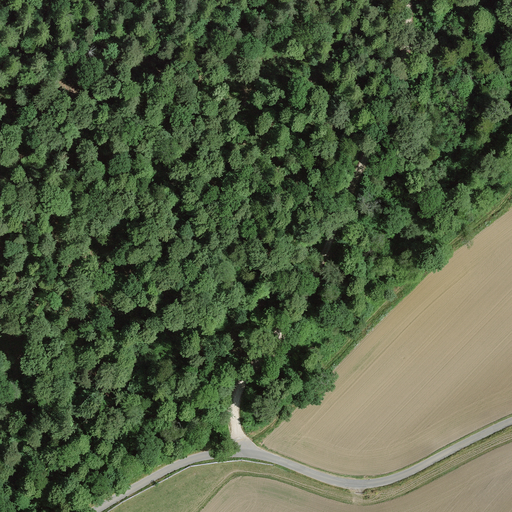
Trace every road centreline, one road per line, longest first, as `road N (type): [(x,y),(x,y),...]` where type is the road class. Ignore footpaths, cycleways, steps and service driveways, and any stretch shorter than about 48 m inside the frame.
road 1 (track): [(391,0),(350,195),(243,373),(234,401),(243,442)]
road 2 (unclassified): [(511,422),(370,485),(232,451),(176,467),(94,511)]
road 3 (track): [(243,442),(340,362),(369,309),(439,248),(482,224),(511,179)]
